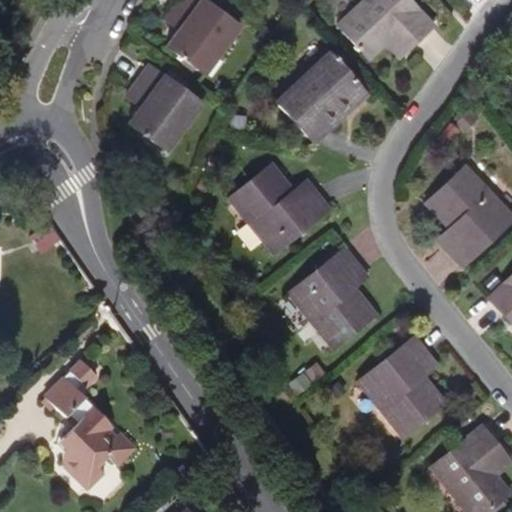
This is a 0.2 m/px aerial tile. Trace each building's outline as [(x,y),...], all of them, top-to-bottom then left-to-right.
[(240,27),(202,0),(178,0),(170,10),(184,21),(177,29),(164,47),(192,68),(206,49),(217,57),(240,27)] [(431,29),(403,0),(364,0),(334,28),(365,62),(382,46),(390,39),(405,54),(431,29)] [(177,29),(184,21),(170,10),(164,19),(177,29)] [(405,54),(390,39),(382,46),(397,61),(405,54)] [(203,76),(217,57),(206,49),(192,68),(203,76)] [(347,113),(364,97),(324,55),(273,103),(305,138),(339,106),(347,113)] [(201,105),(148,66),(133,89),(146,98),(139,108),(127,125),(155,146),(168,128),(179,136),(201,105)] [(146,98),(133,89),(126,98),(139,108),(146,98)] [(313,147),(347,113),(339,106),(305,138),(313,147)] [(165,154),(179,136),(168,128),(155,146),(165,154)] [(331,206),(314,186),(302,195),(296,188),(274,161),(230,195),(276,251),(331,206)] [(460,267),(511,219),(511,214),(466,164),(424,202),(447,227),(456,235),(443,247),(460,267)] [(314,186),(308,179),(296,188),(302,195),(314,186)] [(443,247),(456,235),(447,227),(435,239),(443,247)] [(45,261),(63,249),(52,235),(35,246),(45,261)] [(372,316),(351,290),(343,282),(356,271),(340,251),(284,295),(329,351),(372,316)] [(351,290),(364,280),(356,271),(343,282),(351,290)] [(511,274),(486,299),(511,326),(511,325),(511,274)] [(444,404),(424,378),(416,369),(429,359),(413,337),(357,382),(402,439),(444,404)] [(424,378),(436,367),(429,359),(416,369),(424,378)] [(133,449),(118,434),(112,439),(103,430),(109,425),(74,390),(80,384),(84,388),(96,377),(80,361),(63,378),(43,398),(63,418),(67,413),(77,423),(63,437),(70,444),(62,452),(61,461),(86,486),(101,471),(97,468),(107,459),(115,467),(133,449)] [(488,468),(504,456),(481,426),(429,467),(463,511),(487,511),(509,495),(497,479),(488,468)] [(62,452),(70,444),(63,437),(55,445),(62,452)] [(497,479),(511,467),(511,465),(504,456),(488,468),(497,479)]
